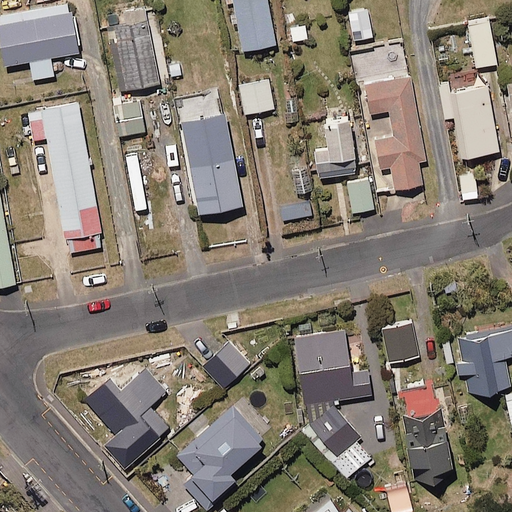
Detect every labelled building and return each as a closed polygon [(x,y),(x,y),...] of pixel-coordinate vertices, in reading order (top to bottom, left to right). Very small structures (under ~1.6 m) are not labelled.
[(28,11),(26,0),(4,0),(6,14),(0,15),(0,27),(6,66),(31,62),(34,80),(55,77),(52,58),(81,53),(74,4),(28,11)] [(221,35),(214,0),(206,0),(201,1),(207,37),(221,35)] [(277,46),(269,0),(227,0),(228,4),(235,2),(244,52),(277,46)] [(149,21),(147,7),(125,11),(127,25),(115,27),(125,90),(160,84),(149,21)] [(370,9),(350,11),(354,41),(373,38),(370,9)] [(498,64),(491,18),(471,20),(477,67),(498,64)] [(309,24),(292,26),(293,44),(311,43),(309,24)] [(185,60),(168,61),(170,79),(186,77),(185,60)] [(427,161),(412,77),(367,85),(373,114),(392,111),(396,138),(377,141),(382,169),(393,167),(397,190),(424,185),(420,163),(427,161)] [(275,109),(270,79),(241,85),(247,114),(275,109)] [(451,82),(442,83),(446,118),(456,117),(462,159),(500,154),(490,87),(453,92),(451,82)] [(299,98),(284,100),(288,125),(303,123),(299,98)] [(146,132),(141,101),(123,104),(128,134),(146,132)] [(105,247),(80,104),(30,113),(35,140),(49,138),(69,253),(105,247)] [(245,207),(228,115),(184,123),(201,215),(245,207)] [(331,148),(319,150),(323,179),(362,173),(354,121),(328,125),(331,148)] [(292,166),(298,193),(314,190),(309,162),(292,166)] [(479,198),(477,173),(461,175),(464,199),(479,198)] [(375,209),(371,179),(349,182),(354,213),(375,209)] [(0,287),(17,284),(0,187),(0,287)] [(310,198),(281,202),(284,220),(313,215),(310,198)] [(420,357),(414,323),(384,329),(390,363),(420,357)] [(353,374),(347,330),(296,338),(306,404),(373,394),(370,372),(353,374)] [(467,374),(472,395),(482,393),(483,398),(501,394),(500,389),(511,385),(511,384),(506,358),(511,356),(511,331),(454,345),(461,376),(467,374)] [(252,365),(231,341),(204,364),(224,388),(252,365)] [(167,391),(147,368),(121,390),(111,378),(85,401),(116,436),(106,445),(127,468),(172,429),(151,406),(167,391)] [(375,457),(337,406),(311,425),(349,476),(375,457)] [(266,444),(234,407),(180,455),(197,475),(186,485),(207,508),(238,481),(232,474),(266,444)] [(456,478),(445,414),(406,421),(417,485),(456,478)] [(350,511),(341,511),(332,500),(318,511),(352,511),(350,511)]
